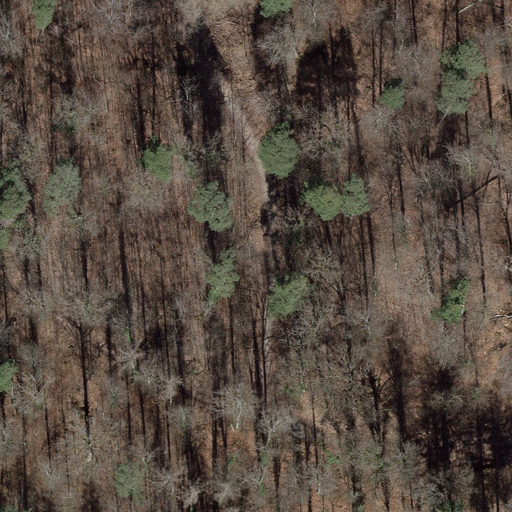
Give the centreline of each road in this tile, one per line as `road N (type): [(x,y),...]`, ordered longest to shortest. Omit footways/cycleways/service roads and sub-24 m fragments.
road 1 (track): [(262,367),(268,260),(254,131),(205,17),(189,0)]
road 2 (track): [(511,443),(415,447),(292,425)]
